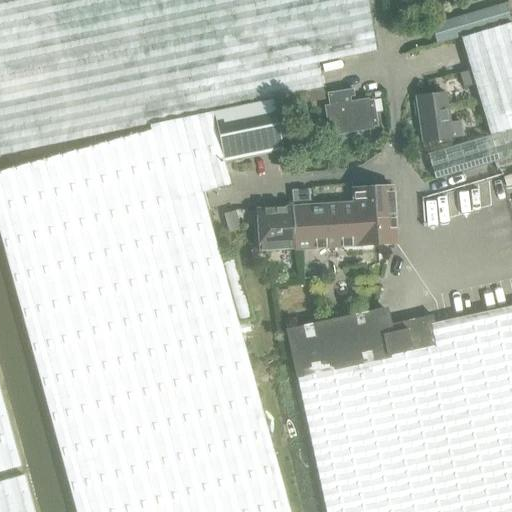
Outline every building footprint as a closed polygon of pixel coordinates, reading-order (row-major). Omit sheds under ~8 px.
[(0,0),(0,154),(148,124),(210,111),(212,118),(273,105),(307,99),(309,105),(325,101),(318,63),(376,52),(367,0),(0,0)] [(459,17),(430,24),(436,44),(460,37),(465,36),(459,17)] [(489,135),(426,153),(434,179),(497,161),(497,160),(511,155),(511,29),(510,22),(484,30),(465,36),(460,37),(470,71),(475,86),(489,135)] [(470,71),(459,74),(464,89),(475,86),(470,71)] [(344,133),(373,129),(368,98),(351,101),(350,98),(354,97),(353,89),(326,93),(328,104),(322,105),(324,118),(328,118),(329,124),(327,124),(329,136),(321,138),(323,152),(347,147),(344,133)] [(458,121),(449,123),(445,93),(415,98),(422,141),(460,135),(458,121)] [(282,149),(273,105),(212,118),(224,161),(282,149)] [(224,161),(212,118),(210,111),(148,124),(150,132),(0,171),(0,237),(73,511),(284,511),(201,190),(229,183),(224,161)] [(291,249),(395,243),(391,186),(352,188),(353,203),(288,207),(291,249)] [(427,217),(438,216),(435,197),(424,199),(427,217)] [(288,207),(256,209),(259,251),(291,249),(288,207)] [(438,350),(296,381),(324,511),(511,511),(511,306),(433,323),(438,350)] [(384,310),(286,331),(296,377),(295,377),(296,381),(438,350),(433,323),(431,316),(418,319),(400,323),(387,325),(384,310)] [(0,472),(20,467),(0,394),(0,472)] [(0,511),(29,511),(20,476),(0,481),(0,511)]
